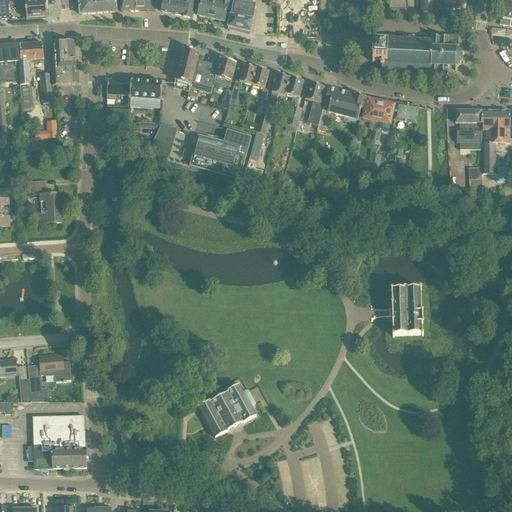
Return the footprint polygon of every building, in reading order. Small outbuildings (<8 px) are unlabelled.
[(0,0),(0,20),(11,20),(8,0),(0,0)] [(22,0),(23,3),(21,3),(22,8),(26,8),(28,19),(48,17),(47,1),(44,1),(44,0),(22,0)] [(78,0),(80,15),(96,14),(94,0),(78,0)] [(94,0),(96,14),(106,13),(104,0),(94,0)] [(104,0),(106,13),(116,12),(115,0),(104,0)] [(120,0),(121,12),(135,12),(135,0),(120,0)] [(135,0),(135,12),(149,11),(148,0),(135,0)] [(192,18),(195,0),(164,0),(162,12),(192,18)] [(211,19),(215,1),(214,0),(201,0),(198,16),(211,19)] [(222,0),(222,2),(215,1),(211,19),(224,22),(229,0),(222,0)] [(254,5),(254,0),(233,0),(234,2),(229,27),(250,33),(254,5)] [(420,0),(420,13),(428,13),(427,0),(420,0)] [(501,15),(501,18),(500,25),(511,26),(511,0),(503,0),(503,2),(502,10),(500,10),(499,15),(501,15)] [(292,28),(295,10),(282,9),(279,26),(292,28)] [(511,30),(489,30),(488,37),(511,38),(511,30)] [(381,71),(416,73),(429,74),(447,75),(447,68),(455,68),(461,62),(462,55),(457,50),(458,47),(458,36),(457,36),(446,35),(445,38),(431,37),(431,40),(383,38),(383,48),(373,47),(372,62),(379,62),(379,64),(381,67),(381,71)] [(498,40),(491,42),(494,54),(502,51),(498,40)] [(50,47),(52,75),(41,75),(43,105),(53,104),(52,87),(60,86),(79,85),(78,66),(76,66),(75,43),(55,44),(56,46),(50,47)] [(42,44),(20,45),(21,62),(18,62),(20,86),(21,106),(32,105),(29,61),(43,60),(42,44)] [(20,45),(0,46),(0,79),(17,78),(16,62),(18,62),(21,62),(20,45)] [(183,50),(174,85),(190,89),(197,61),(199,54),(184,50),(183,50)] [(230,87),(236,64),(222,60),(220,61),(219,67),(214,83),(230,87)] [(197,61),(190,89),(211,94),(214,83),(219,67),(197,61)] [(239,83),(235,82),(233,93),(231,98),(235,100),(237,92),(238,93),(241,83),(252,86),(257,69),(244,66),(239,83)] [(269,73),(257,69),(252,86),(263,89),(261,99),(266,100),(269,90),(265,89),(269,73)] [(285,97),(285,94),(290,78),(277,75),(270,97),(284,101),(285,97)] [(303,82),(290,78),(285,94),(294,96),(286,127),(285,131),(296,134),(303,110),(296,108),(303,82)] [(108,81),(107,95),(124,96),(124,93),(131,94),(131,82),(108,81)] [(131,99),(130,108),(140,108),(141,100),(161,101),(162,84),(131,82),(131,94),(130,96),(130,99),(131,99)] [(309,84),(305,99),(314,102),(309,120),(308,124),(318,126),(319,122),(324,104),(320,103),(324,88),(325,88),(309,83),(309,84)] [(190,97),(193,91),(185,88),(183,94),(190,97)] [(324,104),(319,122),(320,123),(317,131),(325,134),(330,118),(327,117),(329,113),(358,121),(360,110),(363,111),(366,98),(328,88),(324,104)] [(231,98),(233,93),(227,92),(224,101),(230,102),(231,98)] [(377,122),(381,103),(376,101),(375,99),(371,99),(369,100),(368,100),(364,119),(363,122),(370,124),(369,130),(371,130),(369,140),(374,141),(376,133),(375,133),(375,131),(377,122)] [(386,104),(381,103),(377,122),(390,125),(394,105),(393,105),(392,103),(388,102),(386,104)] [(265,136),(273,105),(265,103),(251,156),(258,158),(264,135),(265,136)] [(415,125),(416,124),(418,108),(397,104),(394,121),(399,122),(399,123),(405,124),(406,123),(415,125)] [(107,110),(106,122),(108,123),(128,124),(129,111),(109,110),(107,110)] [(480,151),(481,124),(481,112),(456,111),(456,123),(459,124),(459,129),(457,129),(457,144),(460,144),(459,151),(480,151)] [(509,112),(481,112),(481,124),(483,124),(483,131),(486,131),(486,143),(482,144),(484,174),(496,175),(495,144),(509,144),(509,112)] [(338,117),(337,122),(350,125),(351,120),(338,117)] [(162,125),(150,148),(165,156),(166,153),(169,154),(175,133),(168,130),(169,128),(162,125)] [(37,140),(49,139),(48,131),(36,132),(37,140)] [(251,138),(227,131),(224,144),(199,137),(190,166),(239,181),(251,138)] [(378,173),(381,157),(371,155),(370,162),(369,167),(369,171),(378,173)] [(387,173),(388,173),(396,172),(396,165),(386,166),(387,173)] [(469,169),(469,190),(482,190),(482,169),(469,169)] [(340,180),(339,193),(347,194),(348,181),(340,180)] [(45,195),(45,182),(28,183),(29,196),(40,196),(41,214),(35,214),(35,225),(60,224),(58,194),(45,195)] [(0,227),(9,227),(9,218),(2,218),(1,206),(8,206),(7,190),(0,190),(0,227)] [(422,288),(416,288),(391,289),(392,337),(423,336),(422,288)] [(41,366),(29,367),(31,403),(44,403),(41,377),(45,377),(45,378),(54,377),(55,383),(63,382),(63,383),(66,383),(66,381),(71,381),(70,363),(64,363),(63,356),(40,358),(41,366)] [(31,403),(29,381),(27,380),(26,367),(17,368),(16,361),(0,361),(0,377),(18,376),(19,376),(21,404),(22,404),(31,404),(31,403)] [(228,393),(219,398),(235,427),(243,423),(244,424),(256,417),(252,409),(255,407),(256,404),(249,392),(246,391),(243,393),(239,385),(228,392),(228,393)] [(228,431),(235,427),(219,398),(210,403),(209,401),(198,408),(216,439),(228,432),(228,431)] [(36,449),(36,470),(70,471),(71,415),(37,414),(36,438),(36,449)] [(0,465),(8,465),(9,448),(0,447),(0,465)] [(9,448),(8,465),(20,466),(21,448),(9,448)]
